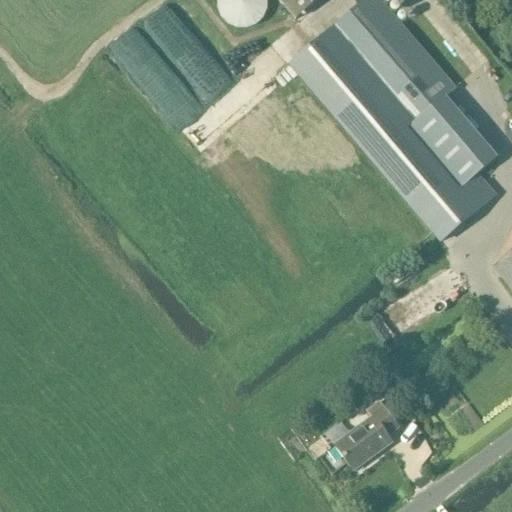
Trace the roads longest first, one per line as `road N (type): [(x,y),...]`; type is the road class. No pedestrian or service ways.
road 1 (track): [(161,0),(43,94),(0,52)]
road 2 (track): [(511,138),(492,95),(421,0)]
road 3 (track): [(511,318),(475,274),(511,224)]
